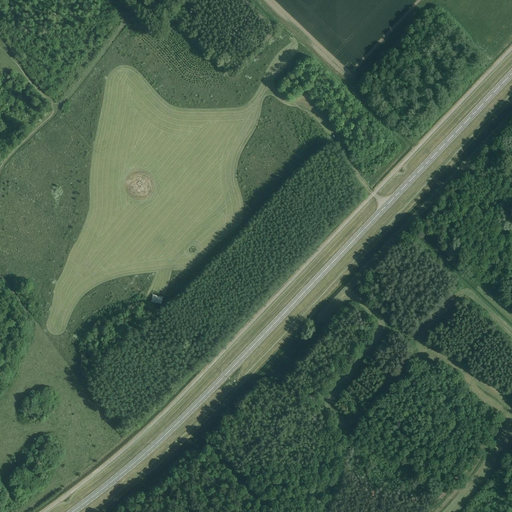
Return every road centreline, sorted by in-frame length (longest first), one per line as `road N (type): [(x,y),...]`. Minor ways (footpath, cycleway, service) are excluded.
road 1 (secondary): [(72,511),(181,419),(511,73)]
road 2 (track): [(435,511),(478,463),(511,402)]
road 3 (track): [(372,193),(336,134),(298,100)]
